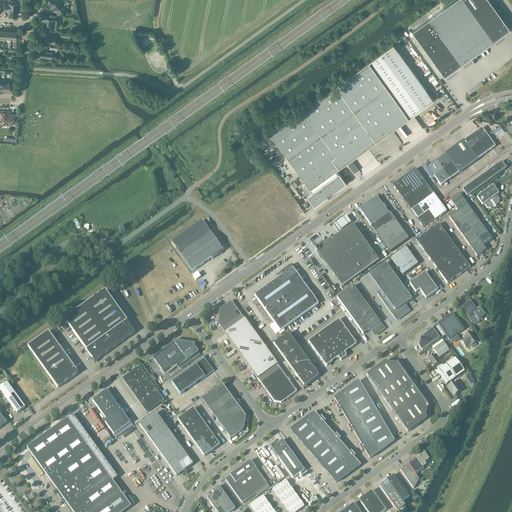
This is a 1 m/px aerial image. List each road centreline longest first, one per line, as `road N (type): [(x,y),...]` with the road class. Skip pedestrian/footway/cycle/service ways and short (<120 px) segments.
road 1 (residential): [(0,312),(61,246),(85,238),(121,242),(186,195),(218,221),(251,268)]
road 2 (unclassified): [(251,268),(474,109)]
road 3 (unclassified): [(396,338),(446,414),(317,511)]
road 4 (unclassified): [(0,449),(188,314)]
road 5 (unclassified): [(396,338),(491,268),(511,211)]
road 6 (unclassified): [(269,427),(396,338)]
road 7 (unknown): [(67,400),(143,501),(169,509)]
road 8 (unknown): [(226,287),(306,401)]
road 9 (unclassified): [(188,314),(269,427)]
road 10 (unknown): [(413,152),(444,195),(511,149)]
road 11 (unclassified): [(269,427),(204,476),(186,511)]
